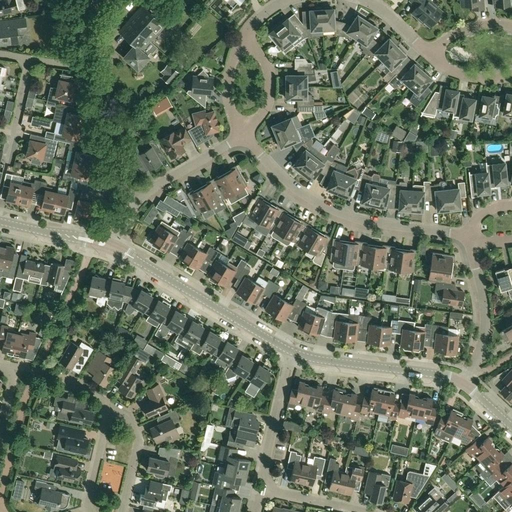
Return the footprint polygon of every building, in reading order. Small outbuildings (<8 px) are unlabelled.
[(0,0),(0,14),(9,12),(10,14),(18,11),(15,0),(0,0)] [(409,0),(417,7),(411,13),(417,19),(419,17),(429,27),(433,22),(437,21),(437,18),(442,12),(428,0),(409,0)] [(460,0),(461,6),(475,5),(475,9),(483,9),(482,0),(460,0)] [(150,42),(157,48),(157,47),(151,41),(165,26),(142,5),(128,21),(143,34),(142,35),(150,42)] [(323,10),(321,10),(322,30),(334,29),(334,35),(339,36),(342,24),(334,22),(333,9),(331,9),(331,7),(323,8),(323,10)] [(319,10),(319,8),(311,9),(311,10),(310,11),(310,24),(303,26),(308,39),(311,38),(311,30),(322,30),(321,10),(319,10)] [(365,21),(366,19),(360,15),(359,16),(357,15),(350,26),(342,24),(339,36),(343,37),(346,39),(351,35),(356,38),(367,22),(365,21)] [(308,39),(303,26),(296,29),(288,19),(286,20),(285,18),(279,23),(280,25),(278,26),(291,41),(300,34),(303,39),(307,37),(308,39)] [(0,43),(18,42),(17,33),(27,32),(25,19),(0,21),(0,43)] [(157,48),(150,42),(142,35),(143,34),(128,21),(118,31),(134,45),(124,57),(137,69),(148,57),(147,56),(150,52),(152,54),(157,48)] [(367,22),(356,38),(361,42),(360,47),(363,49),(362,51),(365,55),(375,43),(370,39),(377,28),(375,27),(376,26),(370,21),(369,23),(367,22)] [(277,27),(276,26),(269,31),(270,32),(269,33),(270,35),(269,36),(272,40),(273,39),(278,44),(274,47),(278,51),(282,49),(284,52),(293,45),(291,41),(278,26),(277,27)] [(397,47),(395,46),(397,44),(391,39),(390,40),(389,39),(379,48),(375,43),(365,55),(367,53),(370,57),(374,53),(382,61),(397,47)] [(173,48),(179,53),(186,45),(181,40),(173,48)] [(398,48),(397,47),(382,61),(390,69),(382,78),(387,83),(400,69),(396,64),(405,55),(404,54),(405,53),(399,47),(398,48)] [(179,53),(173,48),(166,56),(172,61),(179,54),(179,53)] [(311,69),(311,63),(308,63),(304,58),(295,58),(295,69),(299,69),(311,69)] [(169,85),(179,73),(171,67),(167,63),(160,72),(163,75),(161,78),(169,85)] [(405,73),(400,69),(387,83),(394,88),(405,82),(409,86),(422,72),(421,70),(422,69),(416,64),(415,65),(414,64),(405,73)] [(205,107),(206,92),(211,93),(212,78),(207,77),(208,76),(207,75),(207,74),(203,69),(195,76),(193,76),(191,90),(188,90),(186,92),(205,107)] [(286,85),(286,87),(306,87),(306,81),(315,80),(314,69),(311,69),(299,69),(299,75),(286,75),(286,77),(284,77),(284,85),(286,85)] [(431,77),(425,71),(424,73),(422,72),(409,86),(414,91),(408,100),(416,106),(431,90),(426,85),(431,79),(430,78),(431,77)] [(59,104),(60,98),(72,100),(75,84),(70,82),(71,76),(61,74),(60,80),(59,80),(57,88),(50,87),(47,101),(57,103),(59,104)] [(440,85),(438,92),(435,91),(422,112),(423,113),(434,115),(435,115),(436,108),(453,111),(452,116),(453,116),(457,91),(446,89),(447,86),(440,85)] [(299,99),(299,105),(313,105),(313,99),(311,99),(311,95),(306,93),(306,87),(286,87),(286,89),(284,89),(284,97),(286,97),(286,99),(299,99)] [(471,119),(474,99),(463,97),(464,94),(457,93),(458,91),(457,91),(453,116),(471,119)] [(502,114),(511,115),(511,94),(506,93),(502,114)] [(497,119),(501,96),(494,95),(493,98),(482,96),(478,116),(497,119)] [(165,110),(160,100),(151,107),(156,115),(165,110)] [(58,122),(65,123),(82,128),(85,116),(72,113),(73,107),(59,104),(57,103),(54,115),(60,116),(58,122)] [(313,111),(316,120),(326,116),(323,108),(323,105),(313,105),(313,111)] [(354,108),(352,112),(358,116),(360,113),(354,108)] [(188,132),(195,144),(209,136),(211,134),(211,133),(211,132),(218,130),(213,111),(206,113),(205,109),(191,113),(195,126),(187,130),(188,132)] [(32,117),(31,123),(41,125),(42,119),(32,117)] [(275,135),(276,136),(294,129),(290,118),(278,123),(277,121),(273,123),(273,125),(272,126),(272,127),(271,128),(274,135),(275,135)] [(54,133),(53,139),(57,140),(65,142),(67,136),(80,139),(82,128),(65,123),(58,122),(57,122),(55,133),(54,133)] [(293,142),(297,149),(310,138),(308,135),(304,135),(300,126),(294,129),(276,136),(277,138),(275,139),(278,146),(280,146),(281,147),(293,142)] [(164,146),(171,158),(184,151),(180,145),(190,139),(183,127),(174,133),(173,132),(159,140),(163,147),(164,146)] [(409,131),(404,140),(415,140),(417,136),(409,131)] [(43,153),(53,156),(57,140),(53,139),(44,137),(43,143),(30,140),(29,142),(27,142),(24,153),(27,154),(26,156),(32,157),(31,162),(39,164),(40,159),(42,159),(43,153)] [(134,164),(136,168),(138,167),(141,173),(148,169),(149,170),(154,167),(154,168),(161,164),(154,152),(160,149),(153,138),(148,142),(151,147),(144,151),(145,151),(140,154),(135,146),(127,150),(135,163),(134,164)] [(300,171),(302,173),(319,151),(311,145),(312,140),(310,138),(297,149),(301,155),(293,165),(294,167),(293,168),(299,173),(300,171)] [(74,162),(91,167),(94,155),(81,152),(82,146),(70,143),(69,149),(72,150),(69,161),(74,162)] [(319,151),(302,173),(304,174),(303,175),(309,180),(310,179),(311,180),(319,170),(325,173),(331,162),(332,161),(334,157),(331,154),(326,157),(319,151)] [(327,191),(334,194),(335,192),(337,193),(344,174),(347,167),(332,161),(331,162),(325,173),(331,177),(326,189),(328,189),(327,191)] [(66,170),(65,172),(63,172),(62,178),(74,181),(76,175),(89,178),(89,175),(91,176),(92,175),(94,170),(92,168),(91,168),(91,167),(74,162),(72,169),(69,168),(66,170)] [(504,163),(486,165),(488,188),(489,188),(495,187),(495,184),(506,183),(504,163)] [(231,171),(225,175),(238,199),(247,194),(244,187),(247,185),(236,165),(230,169),(231,171)] [(488,188),(486,165),(486,172),(468,174),(471,197),(478,197),(478,194),(489,192),(489,188),(488,188)] [(338,195),(346,198),(346,197),(348,197),(353,185),(358,187),(363,173),(364,169),(361,168),(356,170),(354,168),(346,171),(347,167),(344,174),(337,193),(339,194),(338,195)] [(6,200),(17,202),(21,185),(10,182),(12,175),(6,173),(3,185),(9,187),(6,200)] [(371,176),(363,173),(358,187),(364,190),(361,202),(363,202),(363,204),(370,206),(371,204),(373,205),(377,185),(379,176),(379,174),(373,173),(371,176)] [(217,176),(211,180),(226,206),(227,206),(223,199),(226,197),(230,203),(238,199),(225,175),(218,178),(217,176)] [(373,205),(375,205),(374,207),(382,209),(382,207),(384,207),(387,195),(393,196),(395,183),(386,182),(384,187),(378,186),(379,177),(379,176),(377,185),(373,205)] [(29,205),(32,192),(38,194),(41,181),(34,180),(34,183),(22,181),(21,185),(17,202),(29,205)] [(200,188),(214,213),(226,206),(211,180),(206,183),(207,185),(200,188)] [(41,181),(38,194),(44,195),(41,208),(52,211),(56,193),(51,192),(52,188),(46,186),(47,183),(41,181)] [(429,186),(429,198),(435,198),(437,211),(439,211),(439,212),(447,211),(446,210),(448,209),(446,190),(447,190),(446,183),(444,181),(440,181),(438,183),(438,185),(434,185),(429,186)] [(94,204),(87,202),(89,192),(90,192),(91,185),(77,182),(76,188),(81,189),(79,200),(78,200),(75,216),(90,219),(94,204)] [(406,184),(404,182),(399,182),(399,184),(395,183),(393,196),(399,197),(398,209),(400,210),(400,211),(408,212),(408,210),(410,210),(412,191),(406,190),(406,184)] [(457,183),(458,188),(447,190),(446,190),(448,209),(451,209),(451,211),(459,210),(458,208),(460,208),(459,195),(465,195),(464,182),(457,183)] [(418,191),(412,191),(410,210),(412,210),(412,212),(420,213),(420,211),(422,211),(423,198),(429,198),(429,186),(423,186),(420,186),(418,191)] [(72,207),(76,189),(70,188),(68,196),(56,193),(52,211),(53,211),(52,213),(61,215),(62,213),(64,213),(66,206),(72,207)] [(214,213),(200,188),(194,192),(193,190),(187,194),(198,213),(200,212),(204,219),(214,213)] [(255,227),(258,222),(268,204),(262,200),(263,198),(257,195),(246,214),(251,218),(249,222),(250,224),(255,227)] [(176,200),(172,207),(179,211),(182,212),(185,206),(176,200)] [(268,204),(258,222),(270,229),(281,209),(276,206),(275,208),(268,204)] [(179,211),(172,207),(168,205),(165,210),(176,216),(179,211)] [(149,225),(158,212),(152,208),(143,221),(149,225)] [(279,241),(292,218),(286,214),(287,212),(281,209),(270,229),(273,230),(271,234),(272,236),(279,241)] [(289,244),(291,240),(294,243),(306,223),(300,220),(299,222),(292,218),(279,241),(286,245),(289,244)] [(161,221),(158,225),(153,234),(151,234),(149,238),(150,239),(149,240),(151,241),(151,245),(157,248),(168,231),(170,226),(161,221)] [(306,223),(294,243),(307,250),(317,232),(310,229),(311,226),(306,223)] [(168,231),(157,248),(163,252),(166,250),(168,251),(174,241),(179,244),(186,233),(180,229),(179,232),(170,226),(168,231)] [(231,228),(225,231),(229,239),(230,239),(234,232),(233,232),(231,228)] [(193,235),(187,231),(186,233),(179,244),(185,247),(178,258),(188,263),(197,248),(188,243),(193,235)] [(248,239),(236,232),(232,240),(243,247),(248,239)] [(317,232),(307,250),(315,255),(313,259),(313,261),(320,266),(324,253),(322,252),(330,237),(324,234),(323,236),(317,232)] [(334,267),(343,268),(346,242),(339,241),(339,239),(333,238),(329,260),(333,261),(333,265),(334,267)] [(354,243),(346,242),(343,268),(352,270),(354,268),(355,264),(357,264),(361,242),(354,241),(354,243)] [(367,243),(361,242),(357,264),(371,266),(374,246),(367,245),(367,243)] [(382,247),(374,246),(371,266),(385,268),(388,246),(382,245),(382,247)] [(5,248),(2,247),(0,255),(0,277),(1,276),(13,279),(16,266),(10,265),(14,248),(6,246),(5,248)] [(399,270),(402,250),(394,249),(395,247),(388,246),(385,268),(399,270)] [(208,261),(215,250),(209,247),(205,253),(197,248),(188,263),(197,269),(203,258),(208,261)] [(409,251),(402,250),(399,270),(413,272),(416,250),(410,249),(409,251)] [(215,250),(208,261),(214,264),(207,275),(209,276),(209,279),(215,283),(225,265),(228,261),(227,261),(225,265),(217,260),(221,254),(215,250)] [(430,266),(450,269),(451,262),(453,262),(454,255),(432,252),(430,266)] [(39,284),(40,284),(44,264),(26,260),(20,258),(15,277),(12,290),(21,292),(23,279),(28,280),(29,274),(41,277),(39,284)] [(226,286),(232,275),(237,278),(244,267),(247,262),(241,259),(236,266),(228,261),(225,265),(215,283),(217,280),(226,286)] [(63,290),(66,283),(71,271),(63,269),(64,266),(51,263),(50,266),(44,264),(40,284),(47,286),(47,282),(55,284),(54,290),(62,292),(63,290)] [(436,282),(450,284),(451,277),(449,277),(450,269),(430,266),(428,281),(436,282)] [(242,281),(236,292),(245,298),(254,283),(246,277),(249,271),(244,267),(237,278),(242,281)] [(497,278),(497,280),(497,286),(500,286),(501,291),(508,289),(509,292),(511,291),(511,278),(511,279),(508,268),(505,269),(505,268),(496,271),(497,276),(497,277),(497,278)] [(102,304),(104,305),(105,302),(105,299),(107,300),(108,297),(112,280),(110,285),(103,283),(104,278),(98,277),(96,274),(94,276),(92,276),(88,293),(97,295),(96,300),(96,303),(100,307),(102,304)] [(123,301),(126,301),(132,288),(131,290),(123,288),(124,283),(120,282),(121,279),(112,277),(112,280),(108,297),(107,300),(107,303),(112,308),(113,306),(118,310),(120,308),(121,308),(123,301)] [(268,279),(263,288),(254,283),(245,298),(255,303),(261,293),(266,296),(274,283),(268,279)] [(455,284),(450,284),(436,282),(434,294),(442,296),(441,303),(450,304),(452,306),(454,304),(461,306),(462,300),(464,299),(462,297),(463,292),(454,290),(455,284)] [(265,309),(274,315),(283,300),(274,295),(279,286),(274,283),(266,296),(271,299),(265,309)] [(132,288),(126,301),(128,302),(126,308),(125,310),(128,314),(132,312),(135,307),(142,311),(151,296),(150,295),(150,293),(146,293),(141,290),(138,294),(131,290),(132,288)] [(152,296),(151,296),(142,311),(149,315),(146,320),(156,327),(160,321),(168,306),(169,307),(170,304),(163,299),(161,302),(158,300),(155,304),(149,301),(152,296)] [(295,313),(301,302),(296,298),(292,305),(283,300),(274,315),(283,320),(290,310),(295,313)] [(307,304),(301,302),(295,313),(302,315),(298,327),(308,331),(314,314),(304,311),(307,304)] [(170,328),(177,332),(186,317),(184,316),(184,313),(180,314),(175,310),(172,315),(166,311),(169,307),(168,306),(160,321),(161,323),(154,334),(160,337),(166,336),(170,328)] [(308,331),(318,334),(322,322),(329,325),(331,312),(332,312),(316,306),(314,314),(308,331)] [(334,338),(344,339),(348,314),(337,313),(331,312),(329,325),(335,325),(334,338)] [(364,316),(358,315),(358,316),(348,314),(344,339),(355,340),(357,328),(363,329),(364,316)] [(367,342),(378,343),(380,326),(370,324),(371,317),(364,316),(363,329),(369,330),(367,342)] [(186,317),(177,332),(179,333),(174,341),(189,350),(190,349),(194,342),(203,327),(201,326),(201,324),(198,324),(192,321),(190,325),(183,321),(186,317)] [(391,319),(390,327),(380,326),(378,343),(388,345),(390,332),(396,333),(398,320),(391,319)] [(404,350),(411,350),(414,326),(413,326),(413,330),(403,329),(404,321),(398,320),(396,333),(402,334),(400,346),(403,346),(402,348),(404,350)] [(511,321),(511,322),(507,326),(507,327),(506,328),(505,329),(500,331),(505,340),(506,339),(508,342),(511,339),(511,321)] [(422,349),(423,337),(429,337),(431,325),(424,324),(424,328),(414,326),(411,350),(418,351),(419,350),(420,349),(422,349)] [(434,350),(444,352),(447,328),(448,327),(431,325),(429,337),(435,338),(434,350)] [(12,355),(18,333),(7,330),(7,327),(1,326),(0,330),(0,342),(3,343),(1,352),(6,353),(7,354),(12,355)] [(194,342),(190,349),(199,354),(203,348),(211,352),(220,337),(218,336),(219,334),(215,334),(209,331),(207,335),(200,332),(203,327),(194,342)] [(455,352),(457,351),(458,347),(456,346),(457,336),(457,335),(457,331),(456,329),(447,328),(444,352),(455,353),(455,352)] [(28,335),(18,333),(12,355),(18,356),(19,356),(24,357),(26,348),(32,350),(36,334),(29,332),(28,335)] [(220,337),(211,352),(228,362),(226,366),(237,348),(236,347),(236,344),(232,344),(226,341),(224,346),(218,342),(220,337)] [(71,342),(59,361),(71,368),(77,359),(84,363),(92,349),(81,342),(78,347),(71,342)] [(147,344),(143,350),(152,355),(155,349),(147,344)] [(130,353),(132,354),(117,379),(123,383),(118,389),(125,393),(126,393),(132,397),(142,380),(133,375),(141,360),(144,362),(149,354),(135,345),(130,353)] [(105,385),(115,368),(120,362),(113,357),(114,355),(101,347),(87,370),(94,374),(92,377),(105,385)] [(237,348),(226,366),(222,372),(224,373),(226,379),(235,376),(237,373),(243,376),(252,361),(251,360),(251,358),(247,358),(242,355),(239,359),(233,356),(237,348)] [(252,361),(243,376),(251,381),(247,386),(257,392),(260,386),(260,387),(271,369),(263,365),(262,367),(259,365),(256,370),(250,366),(252,361)] [(511,370),(503,380),(508,384),(501,391),(511,400),(511,398),(511,370)] [(305,406),(310,386),(304,385),(304,383),(299,381),(297,390),(291,389),(287,406),(294,408),(294,403),(305,406)] [(158,384),(145,390),(150,401),(142,404),(144,408),(143,409),(144,413),(146,413),(148,416),(167,408),(164,401),(165,400),(158,384)] [(310,386),(305,406),(316,408),(316,411),(322,413),(325,397),(320,396),(322,387),(317,386),(316,388),(310,386)] [(378,414),(384,390),(373,387),(373,389),(372,389),(370,398),(364,397),(360,412),(367,414),(367,411),(378,414)] [(325,397),(322,413),(328,414),(329,411),(340,414),(344,394),(345,390),(335,388),(334,390),(333,389),(331,398),(325,397)] [(384,390),(378,414),(389,416),(388,419),(395,420),(398,405),(392,403),(394,394),(393,394),(394,392),(384,390)] [(344,394),(340,414),(350,416),(350,419),(356,421),(360,405),(354,404),(356,395),(351,393),(350,396),(344,394)] [(415,418),(420,398),(414,397),(414,395),(409,394),(407,403),(401,401),(398,417),(404,418),(405,415),(415,418)] [(57,417),(70,420),(82,423),(82,421),(90,423),(93,412),(83,410),(85,401),(76,398),(69,396),(68,399),(55,396),(53,405),(55,405),(54,410),(58,411),(57,417)] [(420,398),(415,418),(426,420),(426,423),(432,425),(436,409),(430,408),(432,399),(426,398),(426,400),(420,398)] [(224,426),(231,427),(255,433),(258,421),(255,421),(257,415),(235,410),(235,408),(229,406),(224,426)] [(153,438),(154,439),(156,442),(164,438),(166,443),(179,437),(173,423),(180,420),(175,409),(159,416),(162,423),(150,428),(152,432),(151,434),(153,438)] [(447,418),(441,416),(433,435),(449,442),(452,435),(460,417),(461,417),(462,413),(452,409),(452,411),(451,410),(447,418)] [(461,417),(460,417),(452,435),(462,440),(461,442),(467,445),(469,440),(472,441),(478,435),(479,433),(468,428),(472,420),(467,417),(466,420),(461,417)] [(282,428),(291,430),(300,432),(301,425),(283,421),(282,428)] [(83,438),(85,431),(60,425),(58,433),(60,433),(57,449),(74,453),(74,450),(84,452),(87,439),(83,438)] [(252,444),(255,433),(231,427),(227,445),(242,448),(244,442),(252,444)] [(205,433),(203,441),(209,443),(210,443),(211,434),(205,433)] [(472,452),(479,461),(494,447),(490,443),(491,441),(488,437),(481,443),(477,439),(465,450),(469,454),(472,452)] [(224,467),(246,472),(249,461),(234,457),(236,449),(221,445),(218,459),(226,460),(224,467)] [(407,448),(400,446),(398,454),(405,455),(407,448)] [(164,474),(166,474),(174,476),(175,469),(174,469),(178,449),(160,447),(159,454),(163,455),(162,460),(149,457),(146,470),(154,471),(154,474),(155,476),(162,478),(164,477),(164,474)] [(485,479),(501,465),(497,460),(503,454),(500,450),(498,452),(494,447),(479,461),(474,465),(481,473),(479,474),(485,479)] [(301,483),(305,464),(299,462),(301,455),(296,454),(296,452),(290,451),(286,468),(292,469),(289,481),(301,483)] [(80,469),(76,468),(78,460),(57,455),(52,477),(77,483),(80,469)] [(312,465),(305,464),(301,483),(312,486),(315,474),(321,476),(325,459),(314,456),(312,465)] [(328,490),(340,492),(344,473),(337,471),(339,464),(335,463),(336,459),(330,458),(325,477),(331,478),(328,490)] [(490,485),(496,479),(503,487),(498,491),(511,478),(511,463),(505,469),(501,465),(485,479),(490,485)] [(346,466),(344,473),(340,492),(351,495),(354,483),(360,485),(364,468),(357,466),(353,465),(352,467),(346,466)] [(212,484),(216,485),(227,488),(229,479),(244,483),(246,472),(224,467),(223,473),(215,471),(212,484)] [(371,494),(369,499),(381,502),(385,485),(387,485),(390,475),(382,473),(381,473),(369,471),(364,493),(371,494)] [(393,498),(407,502),(410,487),(418,489),(427,475),(409,471),(407,472),(405,482),(397,480),(393,498)] [(511,478),(498,491),(493,496),(505,509),(511,502),(511,478)] [(156,498),(166,501),(168,492),(172,493),(174,486),(171,486),(171,485),(150,480),(149,486),(146,485),(144,495),(140,494),(138,503),(144,504),(142,509),(152,511),(156,498)] [(68,504),(68,503),(70,495),(45,489),(46,483),(36,481),(34,488),(40,494),(36,499),(39,501),(38,505),(44,506),(49,511),(52,508),(57,510),(58,508),(59,508),(60,509),(61,509),(62,509),(63,508),(64,508),(65,508),(66,507),(66,506),(67,505),(68,504)] [(220,507),(237,511),(237,509),(239,509),(240,508),(242,503),(241,502),(239,501),(240,498),(227,495),(229,488),(227,488),(216,485),(211,505),(220,507)] [(416,508),(417,509),(416,511),(429,511),(434,508),(437,511),(439,511),(447,505),(440,497),(441,496),(433,487),(427,493),(429,495),(416,508)] [(449,503),(457,495),(455,492),(446,499),(446,500),(449,503)] [(480,497),(475,502),(479,507),(485,502),(480,497)]
